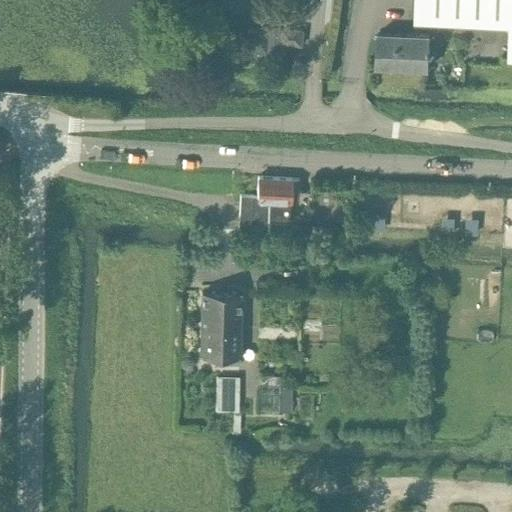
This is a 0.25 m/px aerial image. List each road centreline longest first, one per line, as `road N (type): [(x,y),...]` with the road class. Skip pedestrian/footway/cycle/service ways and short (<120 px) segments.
road 1 (tertiary): [(27,146),(511,173)]
road 2 (tertiary): [(30,511),(27,146)]
road 3 (unclassified): [(27,139),(80,128),(302,124)]
road 4 (unclassified): [(302,124),(511,157)]
